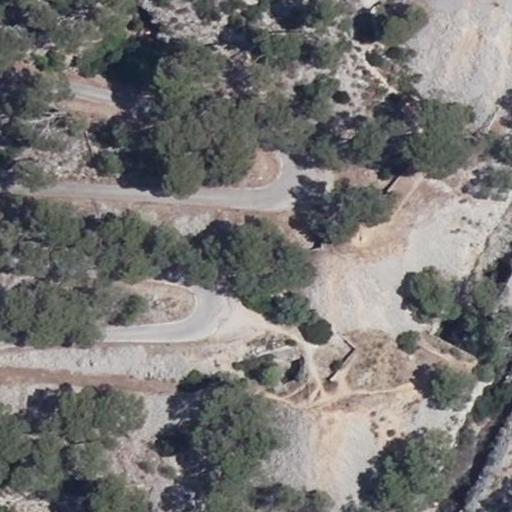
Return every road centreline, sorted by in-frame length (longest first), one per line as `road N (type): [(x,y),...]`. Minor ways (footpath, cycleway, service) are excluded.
road 1 (unclassified): [(0,70),(272,139),(293,162),(292,182),(260,202),(0,200)]
road 2 (unclassified): [(0,254),(190,269),(213,290),(215,309),(200,329),(169,336),(0,357)]
